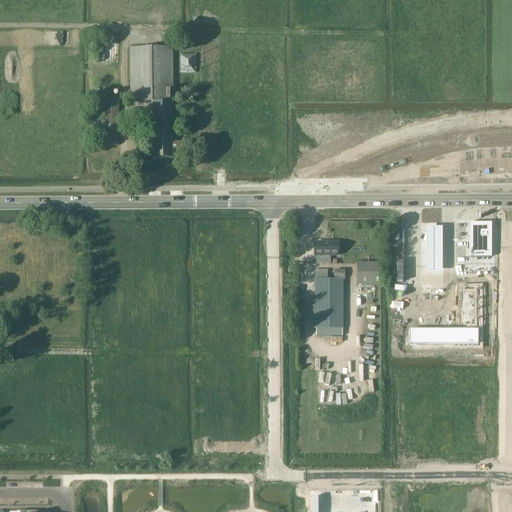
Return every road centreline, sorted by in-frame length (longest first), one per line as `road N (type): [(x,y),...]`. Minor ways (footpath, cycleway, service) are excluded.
road 1 (residential): [(274,202),(274,478)]
road 2 (tertiary): [(274,202),(0,203)]
road 3 (tertiary): [(511,133),(396,156),(274,202)]
road 4 (tertiary): [(511,200),(274,202)]
